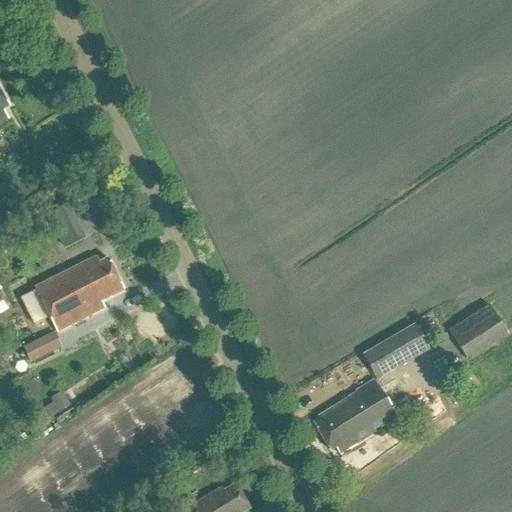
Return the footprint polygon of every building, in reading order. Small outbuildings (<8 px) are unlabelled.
[(0,123),(9,118),(4,109),(10,106),(0,87),(0,123)] [(0,184),(0,214),(15,206),(2,184),(0,184)] [(53,224),(74,215),(68,202),(48,211),(53,224)] [(96,258),(19,296),(28,313),(36,309),(43,322),(49,319),(57,334),(105,310),(102,304),(124,292),(108,260),(99,264),(96,258)] [(448,331),(465,358),(507,333),(491,305),(448,331)] [(24,349),(31,364),(60,349),(53,335),(24,349)] [(184,352),(123,381),(147,430),(207,401),(184,352)] [(321,419),(314,423),(332,451),(339,446),(342,453),(398,417),(375,381),(319,416),(321,419)] [(50,399),(53,403),(60,414),(71,406),(61,392),(50,399)] [(246,511),(250,510),(236,485),(223,492),(221,489),(194,505),(194,506),(183,511),(246,511)]
